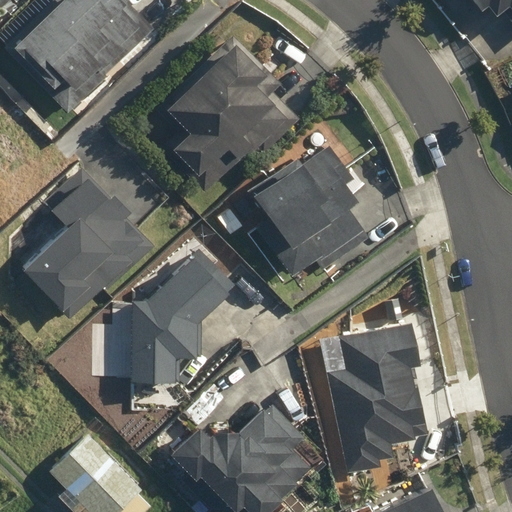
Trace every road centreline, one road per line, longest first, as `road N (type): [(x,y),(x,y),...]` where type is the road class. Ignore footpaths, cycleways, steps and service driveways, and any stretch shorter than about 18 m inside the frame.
road 1 (residential): [(489,257),(477,203),(438,108),(395,43),(350,0)]
road 2 (residential): [(511,399),(489,257)]
